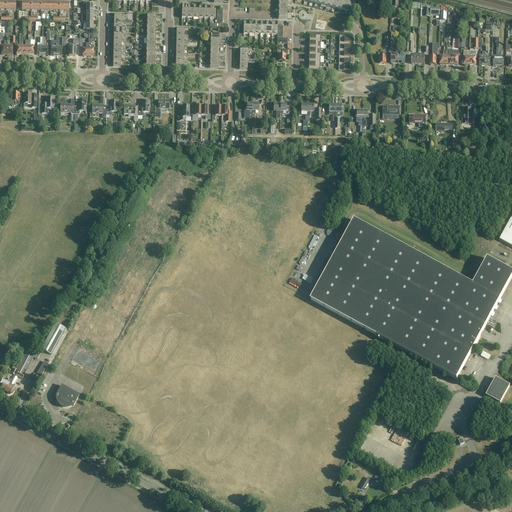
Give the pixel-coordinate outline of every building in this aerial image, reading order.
[(6,2),(6,11),(11,11),(16,11),(16,2),(11,2),(6,2)] [(86,12),(93,12),(93,6),(91,6),(91,2),(83,2),(83,5),(86,6),(86,9),(83,9),(83,12),(86,12)] [(22,3),(22,11),(26,11),(31,11),(31,3),(27,3),(22,3)] [(31,3),(31,11),(36,11),(40,11),(41,3),(36,3),(31,3)] [(41,3),(40,11),(45,11),(50,12),(50,3),(45,3),(41,3)] [(50,3),(50,12),(55,12),(59,12),(59,3),(55,3),(50,3)] [(59,3),(59,12),(64,12),(69,12),(69,4),(64,4),(59,3)] [(440,16),(440,8),(431,8),(430,16),(440,16)] [(75,45),(79,45),(79,40),(73,40),(73,44),(69,44),(68,56),(75,57),(75,45)] [(433,44),(432,57),(430,57),(430,61),(430,65),(436,65),(437,53),(438,53),(438,44),(433,44)] [(286,56),(287,56),(287,50),(281,50),(281,51),(278,51),(278,55),(279,55),(279,61),(285,61),(285,59),(286,59),(286,56)] [(13,94),(12,98),(11,98),(11,102),(10,102),(10,105),(12,106),(14,107),(15,105),(18,105),(18,102),(19,102),(19,99),(21,99),(21,95),(19,95),(19,94),(13,94)] [(31,104),(31,108),(36,109),(36,95),(32,95),(32,94),(23,94),(23,108),(27,108),(28,105),(31,105),(31,104)] [(46,105),(41,104),(41,114),(48,115),(48,109),(54,109),(54,105),(54,98),(47,98),(46,105)] [(75,117),(75,115),(80,115),(80,112),(85,112),(85,108),(86,108),(86,101),(78,101),(78,107),(74,107),(74,117),(75,117)] [(158,107),(155,107),(155,118),(160,118),(160,109),(169,109),(169,101),(164,101),(158,101),(158,107)] [(109,119),(110,116),(111,116),(111,113),(117,113),(117,108),(118,108),(118,102),(110,102),(110,108),(106,108),(106,116),(106,119),(109,119)] [(142,109),(138,109),(138,116),(143,116),(143,113),(149,113),(149,109),(150,109),(150,102),(142,102),(142,109)] [(74,117),(74,107),(74,105),(65,105),(60,104),(60,113),(71,113),(71,115),(71,117),(74,117)] [(246,104),(246,111),(244,111),(244,119),(249,119),(249,122),(252,122),(252,119),(252,115),(252,104),(246,104)] [(106,119),(106,116),(106,108),(106,106),(97,106),(97,105),(92,105),(92,114),(102,114),(102,119),(106,119)] [(276,120),(282,120),(282,117),(277,117),(277,114),(280,114),(280,105),(274,105),(273,112),(276,112),(276,120)] [(286,105),(280,105),(280,114),(277,114),(277,117),(282,117),(282,115),(283,115),(283,112),(286,112),(286,105)] [(305,115),(305,118),(309,118),(309,115),(310,115),(310,112),(313,112),(314,105),(307,105),(307,112),(307,115),(305,115)] [(137,124),(138,122),(138,116),(138,109),(138,107),(128,107),(128,106),(124,106),(124,115),(128,115),(128,117),(134,117),(133,121),(134,121),(134,124),(137,124)] [(179,113),(179,121),(185,121),(185,118),(189,118),(189,107),(182,106),(182,113),(179,113)] [(335,116),(333,116),(333,118),(337,118),(337,121),(335,121),(335,129),(339,129),(339,119),(339,117),(338,117),(338,113),(341,113),(341,106),(335,106),(335,113),(335,116)] [(195,116),(202,116),(202,107),(195,107),(195,113),(192,113),(192,121),(195,121),(195,116)] [(208,107),(202,107),(202,116),(205,116),(205,120),(210,120),(210,114),(208,114),(208,107)] [(221,122),(222,107),(215,107),(215,114),(212,114),(212,121),(215,121),(215,116),(221,117),(221,122)] [(230,123),(230,120),(230,114),(228,114),(228,108),(222,107),(221,122),(225,122),(225,123),(230,123)] [(391,107),(383,107),(383,115),(399,115),(399,107),(391,107)] [(462,119),(462,124),(472,124),(472,119),(472,109),(469,109),(469,107),(464,107),(464,108),(463,119),(462,119)] [(358,118),(358,126),(365,127),(365,124),(360,124),(361,121),(363,121),(363,111),(356,111),(356,118),(358,118)] [(369,111),(363,111),(363,121),(361,121),(360,124),(365,124),(365,127),(367,127),(367,121),(366,121),(366,118),(369,118),(369,111)] [(419,128),(426,128),(426,115),(417,115),(417,116),(409,116),(409,124),(419,124),(419,128)] [(443,124),(436,124),(436,132),(452,133),(452,124),(443,124)] [(158,126),(158,133),(169,133),(169,134),(172,134),(172,127),(170,127),(170,126),(158,126)] [(511,217),(500,240),(511,246),(511,217)] [(494,310),(496,307),(498,303),(499,300),(500,299),(511,277),(511,272),(507,270),(504,268),(487,259),(482,268),(473,285),(417,254),(410,251),(354,220),(346,236),(345,237),(339,247),(338,249),(312,298),(311,300),(356,325),(357,325),(364,329),(366,331),(370,333),(371,334),(377,337),(379,338),(387,342),(406,353),(434,368),(441,372),(456,380),(457,380),(456,379),(462,369),(464,366),(471,352),(480,336),(483,330),(488,321),(489,319),(490,318),(490,317),(491,317),(492,314),(492,313),(494,310)] [(308,259),(303,257),(297,271),(302,273),(308,259)] [(56,324),(41,350),(50,355),(65,329),(56,324)] [(32,357),(34,359),(37,360),(42,352),(40,351),(36,349),(32,357)] [(22,380),(34,359),(32,357),(22,352),(13,368),(14,369),(17,371),(18,372),(16,376),(22,380)] [(13,378),(12,381),(6,392),(10,395),(14,389),(11,388),(13,385),(14,385),(17,379),(14,377),(13,378)] [(496,379),(492,385),(486,396),(500,404),(510,386),(496,379)] [(1,390),(6,392),(12,381),(10,380),(7,385),(4,384),(1,390)] [(71,405),(73,406),(79,396),(62,386),(56,397),(58,398),(58,399),(58,400),(58,401),(58,402),(58,403),(59,404),(60,405),(61,406),(60,407),(63,408),(63,407),(64,408),(65,408),(66,408),(67,408),(68,407),(69,407),(70,406),(71,405)] [(397,430),(390,444),(402,450),(410,436),(397,430)] [(364,491),(369,480),(366,478),(360,489),(364,491)]
